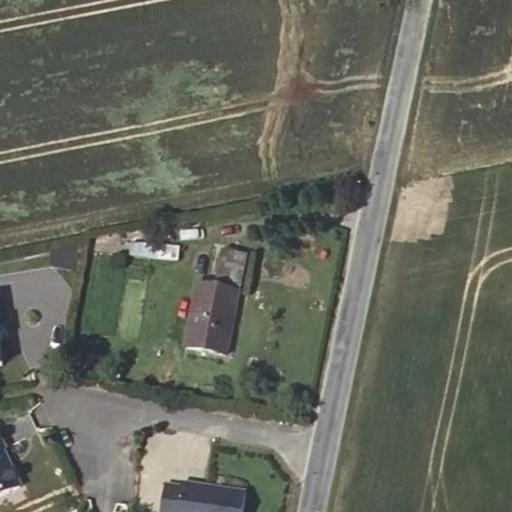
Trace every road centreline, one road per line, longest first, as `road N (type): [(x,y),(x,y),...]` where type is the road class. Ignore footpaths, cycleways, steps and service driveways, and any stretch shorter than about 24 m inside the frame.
road 1 (unclassified): [(421,0),(322,449)]
road 2 (residential): [(68,434),(117,406),(322,449)]
